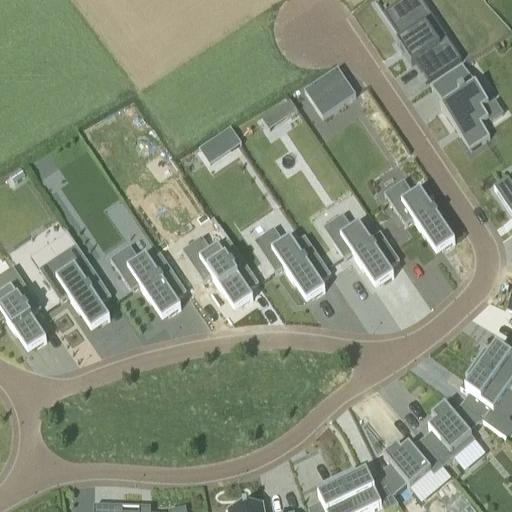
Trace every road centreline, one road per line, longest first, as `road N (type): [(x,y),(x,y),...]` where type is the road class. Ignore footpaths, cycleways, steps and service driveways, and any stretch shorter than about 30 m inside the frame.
road 1 (residential): [(309,27),(375,82),(484,248),(484,277),(474,294),(428,335),(389,355)]
road 2 (residential): [(389,355),(300,436),(222,471),(33,474)]
road 3 (residential): [(31,396),(180,353),(260,341),(389,355)]
